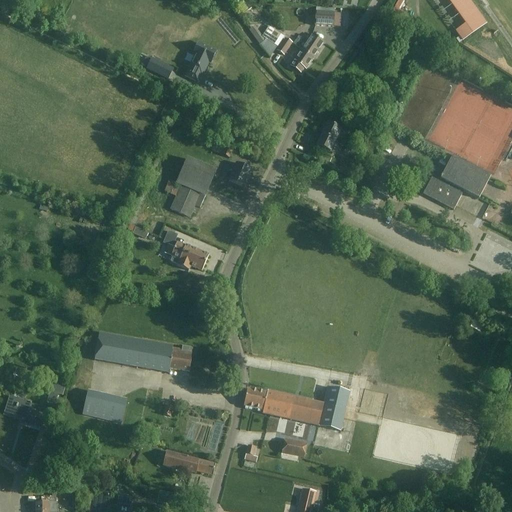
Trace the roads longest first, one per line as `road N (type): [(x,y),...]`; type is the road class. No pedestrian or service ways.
road 1 (residential): [(208,511),(239,361),(221,285),(273,172)]
road 2 (residential): [(481,279),(273,172)]
road 3 (unclassified): [(273,172),(307,102),(379,0)]
